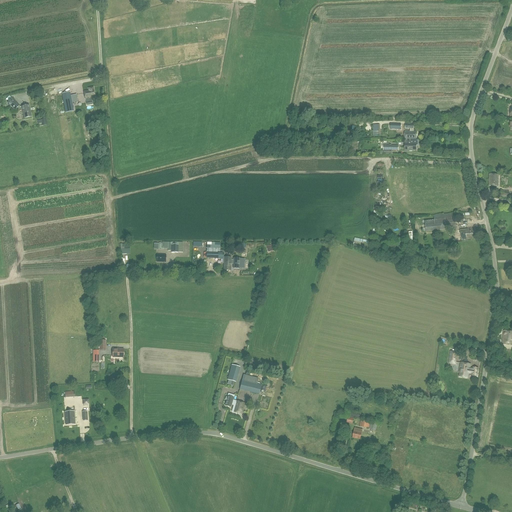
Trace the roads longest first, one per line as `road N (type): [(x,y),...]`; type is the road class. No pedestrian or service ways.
road 1 (unclassified): [(461,505),(496,292),(470,132),(511,1)]
road 2 (unclassified): [(461,505),(201,431),(0,457)]
road 3 (track): [(128,274),(131,437)]
